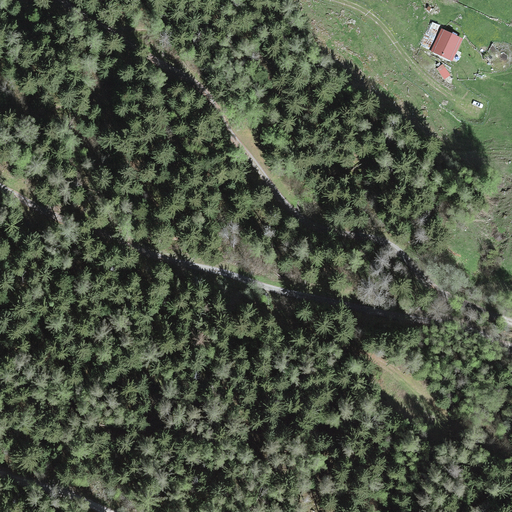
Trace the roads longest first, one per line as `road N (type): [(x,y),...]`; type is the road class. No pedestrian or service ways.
road 1 (track): [(511,321),(443,294),(385,239),(302,218),(195,80),(60,0)]
road 2 (track): [(0,190),(110,244),(384,314),(465,326),(511,348)]
road 3 (track): [(192,264),(246,299),(381,362),(511,470)]
road 4 (track): [(342,0),(374,14),(421,71),(473,105)]
